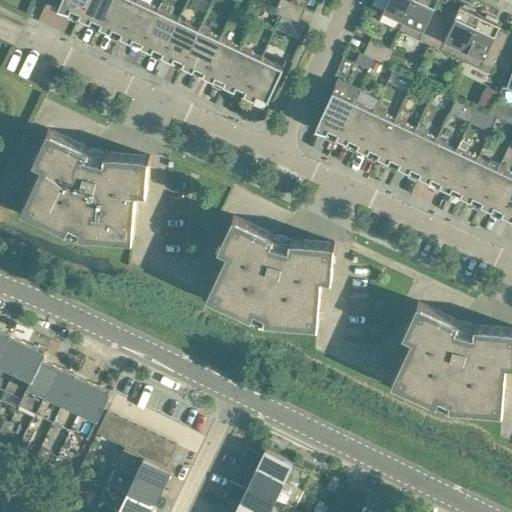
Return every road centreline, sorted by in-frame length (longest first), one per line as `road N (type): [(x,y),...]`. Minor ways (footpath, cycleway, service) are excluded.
road 1 (residential): [(283,160),(33,43)]
road 2 (residential): [(0,284),(234,393)]
road 3 (residential): [(511,267),(283,160)]
road 4 (residential): [(234,393),(412,479)]
road 5 (residential): [(283,160),(354,0)]
road 6 (residential): [(177,511),(234,393)]
